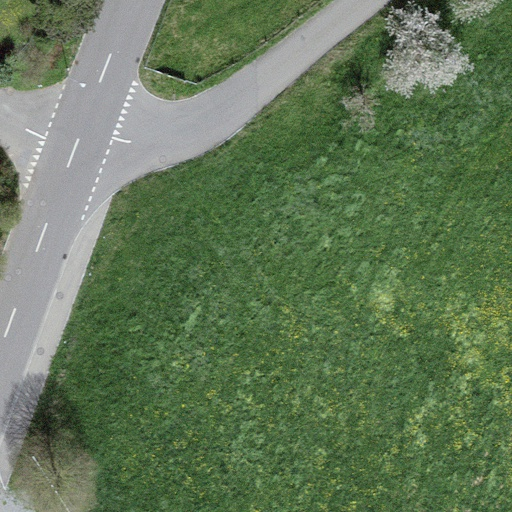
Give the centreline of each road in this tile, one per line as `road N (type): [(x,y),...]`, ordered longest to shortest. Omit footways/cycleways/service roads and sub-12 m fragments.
road 1 (residential): [(361,0),(190,127),(125,147),(75,141)]
road 2 (tertiary): [(0,350),(75,141)]
road 3 (tertiary): [(75,141),(130,0)]
